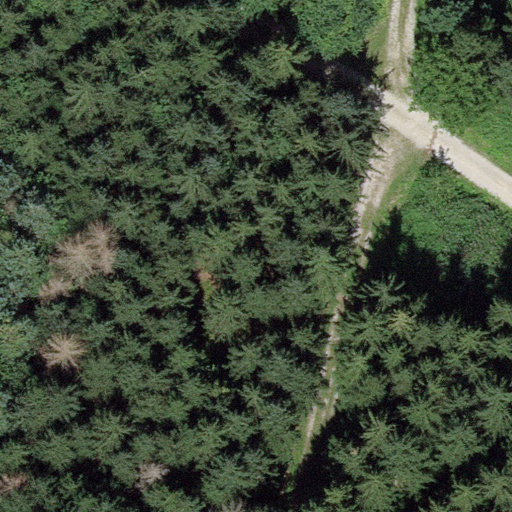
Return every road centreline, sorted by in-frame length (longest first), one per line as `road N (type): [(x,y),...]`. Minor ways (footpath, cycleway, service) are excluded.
road 1 (track): [(277,511),(382,102),(393,0)]
road 2 (track): [(511,194),(382,102),(210,0)]
